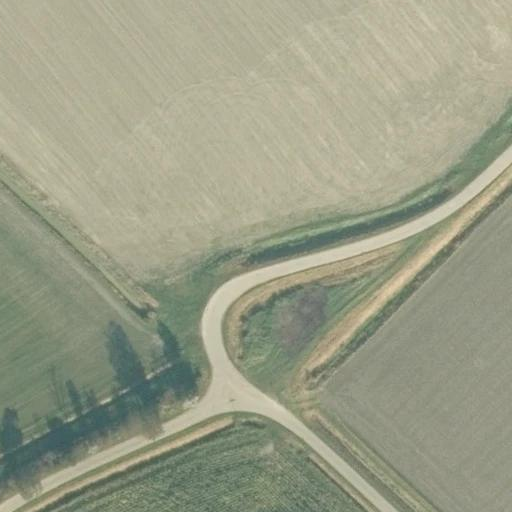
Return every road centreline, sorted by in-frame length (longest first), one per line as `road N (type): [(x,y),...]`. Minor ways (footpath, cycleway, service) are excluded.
road 1 (unclassified): [(229,403),(208,325),(224,293),(272,270),(407,230),(452,204),(511,149)]
road 2 (unclassified): [(0,509),(89,461),(229,403)]
road 3 (unclassified): [(390,511),(282,415),(229,403)]
